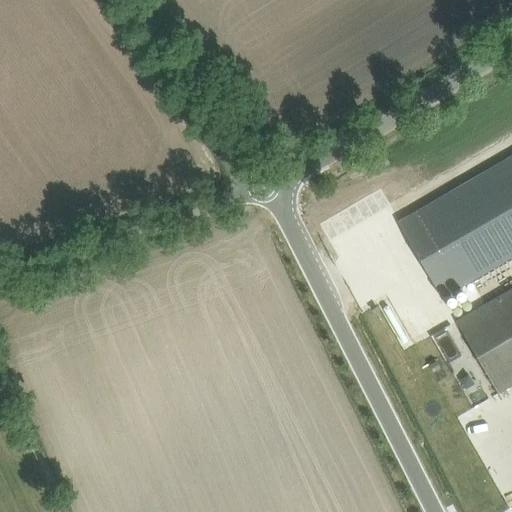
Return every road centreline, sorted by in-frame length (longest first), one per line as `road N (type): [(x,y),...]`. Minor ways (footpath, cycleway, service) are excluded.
road 1 (unclassified): [(427,511),(260,188)]
road 2 (unclassified): [(260,188),(511,35)]
road 3 (unclassified): [(0,276),(260,188)]
road 4 (unclassified): [(260,188),(109,0)]
